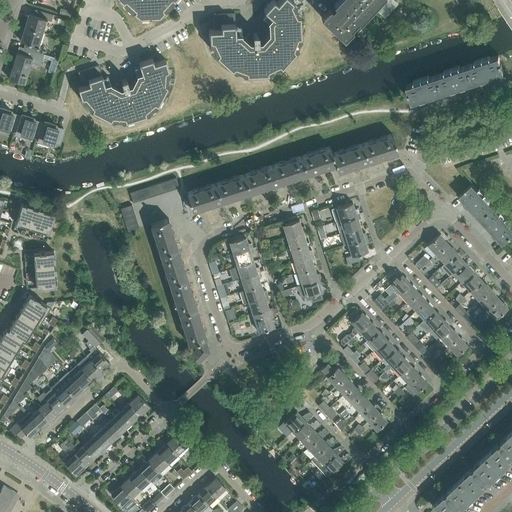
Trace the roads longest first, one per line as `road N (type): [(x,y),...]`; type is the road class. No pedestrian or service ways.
road 1 (residential): [(251,221),(214,234),(201,253),(227,347),(287,333)]
road 2 (residential): [(423,158),(507,122),(492,98),(434,116),(425,138)]
road 3 (residential): [(23,458),(114,369),(126,370),(166,412)]
road 4 (tertiary): [(511,366),(379,488)]
road 5 (tertiary): [(392,501),(511,391)]
road 6 (residential): [(403,422),(311,323)]
road 7 (residential): [(444,384),(354,289)]
road 8 (residential): [(485,345),(394,251)]
road 9 (residential): [(77,497),(166,412)]
